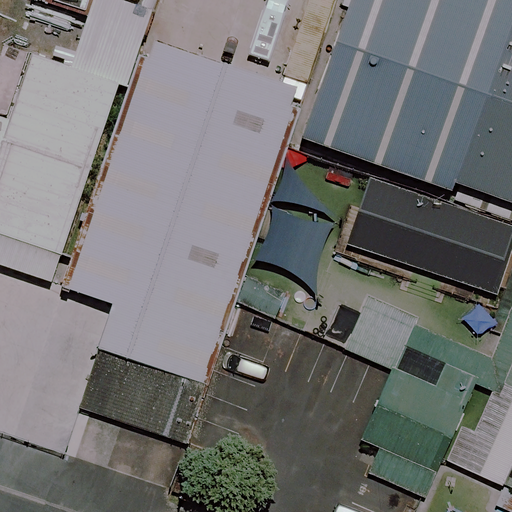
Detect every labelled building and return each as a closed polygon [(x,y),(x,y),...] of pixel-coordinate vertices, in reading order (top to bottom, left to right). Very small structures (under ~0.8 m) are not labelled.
[(17,9),(19,0),(0,0),(0,23),(1,23),(7,5),(17,9)] [(158,12),(122,0),(46,0),(149,36),(158,12)] [(511,0),(359,0),(311,135),(460,188),(464,176),(511,193),(511,0)] [(301,85),(162,39),(156,57),(145,53),(68,285),(119,301),(106,345),(212,383),(307,109),(295,105),(301,85)] [(86,69),(38,52),(0,164),(0,262),(59,283),(135,62),(93,48),(86,69)] [(511,262),(511,222),(375,176),(352,242),(502,293),(511,262)] [(511,314),(495,356),(419,324),(397,367),(442,387),(452,363),(482,376),(479,383),(497,389),(495,392),(504,396),(509,383),(511,384),(511,314)] [(212,383),(106,345),(84,407),(190,445),(212,383)] [(479,383),(482,376),(452,363),(442,387),(397,367),(366,439),(382,446),(370,473),(429,499),(479,383)] [(504,396),(495,392),(479,431),(464,424),(449,459),(508,485),(511,474),(511,384),(509,383),(504,396)]
